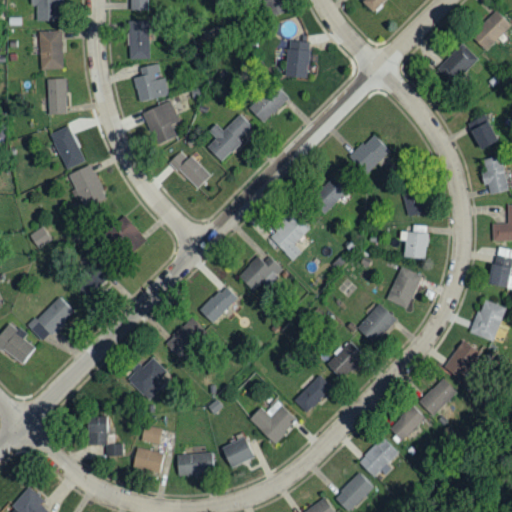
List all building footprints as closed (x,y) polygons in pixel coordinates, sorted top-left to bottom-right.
[(35,20),(56,20),(56,3),(60,3),(60,0),(29,0),(29,7),(35,7),(35,20)] [(147,10),(147,0),(128,0),(128,10),(147,10)] [(262,0),(267,17),(287,11),(283,0),(262,0)] [(361,0),(372,11),(383,0),(361,0)] [(468,38),(483,52),(510,25),(495,10),(468,38)] [(147,20),(128,21),(129,60),(148,59),(147,20)] [(39,31),(39,69),(62,69),(61,31),(39,31)] [(309,41),(286,40),(285,77),(307,78),(309,41)] [(476,57),(461,43),(437,68),(453,82),(476,57)] [(138,101),(168,94),(163,75),(160,75),(158,63),(139,67),(140,75),(133,77),(138,101)] [(66,113),(65,78),(46,78),(47,113),(66,113)] [(248,107),(262,123),(289,98),(274,82),(248,107)] [(141,112),(156,146),(176,137),(171,124),(179,121),(170,99),(141,112)] [(208,130),(215,137),(206,147),(221,162),(241,141),(238,138),(251,125),(239,113),(223,130),(215,123),(208,130)] [(467,121),(477,148),(496,142),(486,115),(467,121)] [(49,134),(66,169),(84,161),(67,125),(49,134)] [(389,150),(371,133),(349,159),(367,175),(389,150)] [(208,176),(182,149),(169,161),(196,189),(208,176)] [(485,171),(480,172),(483,186),(487,185),(489,194),(508,190),(500,155),(483,159),(485,171)] [(69,173),(81,207),(104,198),(92,164),(69,173)] [(325,214),(346,188),(331,176),(310,201),(325,214)] [(421,192),(403,194),(406,215),(424,213),(421,192)] [(492,240),(511,240),(511,203),(507,204),(507,223),(491,223),(492,240)] [(268,236),(291,260),(301,252),(293,244),(310,228),(294,212),(268,236)] [(144,239),(123,215),(106,230),(127,254),(144,239)] [(50,240),(43,226),(29,234),(37,248),(50,240)] [(426,258),(426,232),(399,231),(399,240),(404,240),(403,257),(426,258)] [(267,256),(263,261),(255,254),(237,277),(254,290),(261,282),(267,287),(282,268),(267,256)] [(510,266),(511,258),(495,255),(494,263),(510,266)] [(421,275),(400,266),(386,300),(407,309),(421,275)] [(237,300),(224,285),(198,309),(212,324),(237,300)] [(27,326),(42,342),(73,311),(59,296),(27,326)] [(470,332),(492,341),(506,308),(483,299),(470,332)] [(356,328),(373,343),(395,319),(378,303),(356,328)] [(165,344),(180,358),(204,330),(188,316),(165,344)] [(34,346),(23,340),(27,334),(6,321),(0,331),(0,348),(23,363),(34,346)] [(479,352),(462,340),(444,368),(460,379),(479,352)] [(362,353),(348,341),(327,365),(340,377),(362,353)] [(163,385),(158,380),(166,372),(152,357),(141,367),(139,365),(125,378),(147,400),(163,385)] [(293,400),(306,413),(331,387),(318,374),(293,400)] [(432,415),(456,391),(441,377),(418,402),(432,415)] [(260,407),(248,419),(274,443),(296,419),(277,400),(266,412),(260,407)] [(401,440),(425,418),(412,404),(388,427),(401,440)] [(107,417),(86,416),(86,444),(106,445),(107,417)] [(160,427),(142,426),(141,441),(159,443),(160,427)] [(220,446),(228,467),(253,458),(245,437),(220,446)] [(399,454),(382,437),(357,461),(374,479),(399,454)] [(122,458),(122,444),(105,443),(105,458),(122,458)] [(163,453),(135,448),(131,469),(159,474),(163,453)] [(212,474),(212,453),(176,454),(176,475),(212,474)] [(347,511),(373,487),(359,472),(333,497),(347,511)] [(48,511),(40,504),(44,500),(28,486),(11,506),(17,511),(16,511),(48,511)] [(333,511),(325,498),(303,511),(333,511)]
